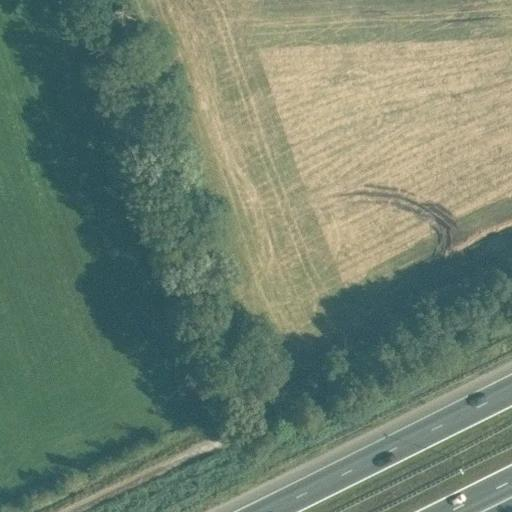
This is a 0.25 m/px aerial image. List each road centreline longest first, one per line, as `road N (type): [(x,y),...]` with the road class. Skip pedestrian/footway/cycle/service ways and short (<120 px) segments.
road 1 (unclassified): [(54,511),(511,290)]
road 2 (unknown): [(111,0),(260,411)]
road 3 (motorway): [(511,389),(262,511)]
